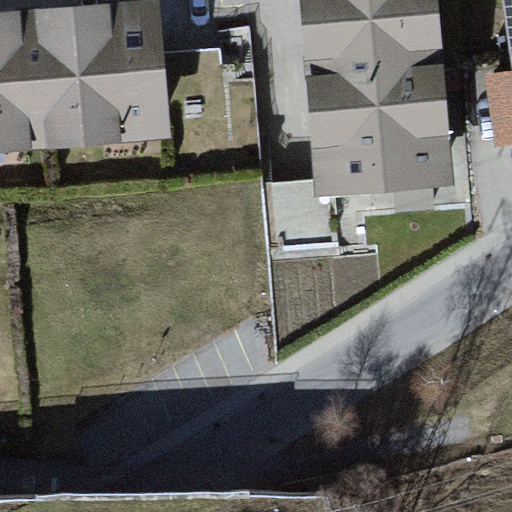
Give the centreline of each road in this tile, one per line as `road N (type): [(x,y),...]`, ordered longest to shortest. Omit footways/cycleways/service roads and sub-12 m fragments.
road 1 (residential): [(511,277),(184,475)]
road 2 (residential): [(0,485),(184,475)]
road 3 (residential): [(276,0),(297,120)]
